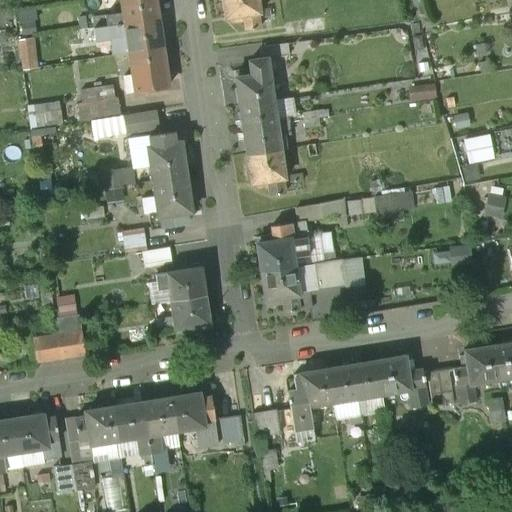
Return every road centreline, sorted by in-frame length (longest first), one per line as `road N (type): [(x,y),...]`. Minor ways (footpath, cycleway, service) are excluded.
road 1 (residential): [(241,349),(186,0)]
road 2 (residential): [(511,309),(241,349)]
road 3 (residential): [(241,349),(0,393)]
